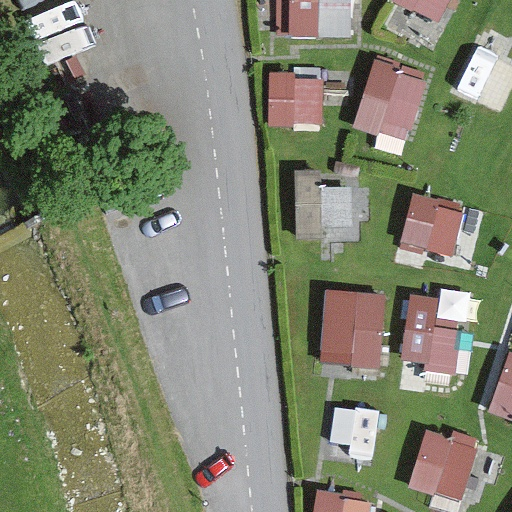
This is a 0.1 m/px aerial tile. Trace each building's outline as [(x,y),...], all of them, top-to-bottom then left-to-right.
[(360,0),(280,0),(282,22),(362,18),(360,0)] [(511,40),(480,33),(470,76),(511,85),(511,40)] [(382,40),(364,106),(421,121),(439,55),(382,40)] [(277,53),(278,110),(331,108),(330,52),(277,53)] [(306,154),(306,220),(362,220),(362,154),(306,154)] [(419,176),(410,228),(464,237),(473,186),(419,176)] [(388,354),(402,278),(338,266),(324,342),(388,354)] [(471,354),(474,277),(414,275),(411,352),(471,354)] [(511,401),(511,342),(495,395),(511,401)] [(416,469),(469,487),(489,425),(436,407),(416,469)] [(318,511),(376,511),(383,481),(327,470),(318,511)]
